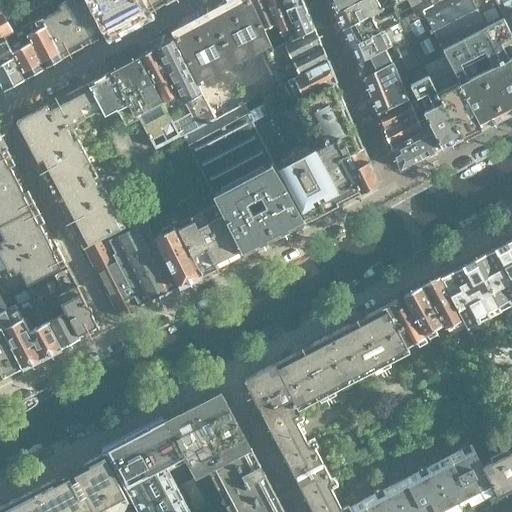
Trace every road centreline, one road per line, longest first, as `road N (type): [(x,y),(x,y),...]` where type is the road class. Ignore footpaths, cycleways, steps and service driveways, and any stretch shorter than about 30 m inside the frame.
road 1 (residential): [(0,492),(511,222)]
road 2 (residential): [(393,187),(110,335)]
road 3 (residential): [(0,110),(110,335)]
road 4 (residential): [(199,0),(0,108)]
road 5 (residential): [(317,0),(393,187)]
road 6 (residential): [(511,126),(393,187)]
road 7 (residential): [(110,335),(0,389)]
